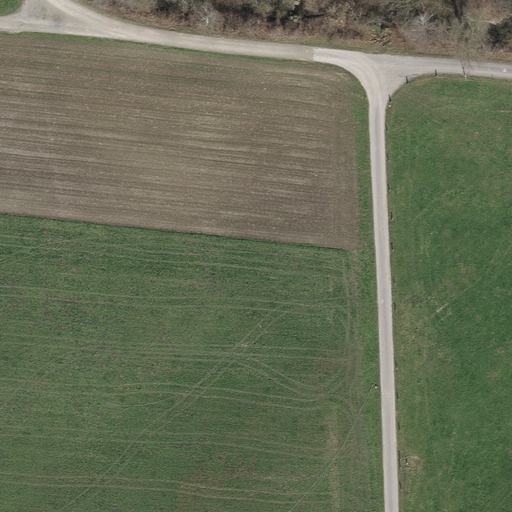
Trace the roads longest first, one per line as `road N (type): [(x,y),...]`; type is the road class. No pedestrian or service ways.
road 1 (track): [(376,62),(387,511)]
road 2 (track): [(77,27),(376,62)]
road 3 (track): [(376,62),(511,75)]
